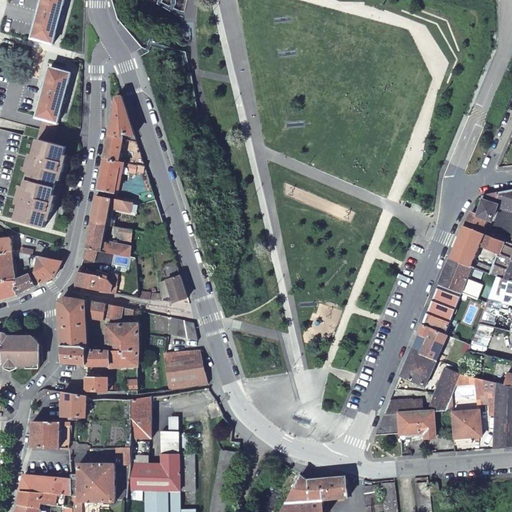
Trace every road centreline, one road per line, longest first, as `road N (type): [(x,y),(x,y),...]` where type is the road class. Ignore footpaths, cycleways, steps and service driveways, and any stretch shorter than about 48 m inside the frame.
road 1 (tertiary): [(113,43),(235,395),(261,428)]
road 2 (residential): [(484,176),(450,221),(352,466)]
road 3 (residential): [(44,298),(76,243),(93,138)]
road 4 (tertiary): [(352,466),(511,459)]
road 5 (unclassified): [(21,428),(24,400),(53,361),(44,298)]
